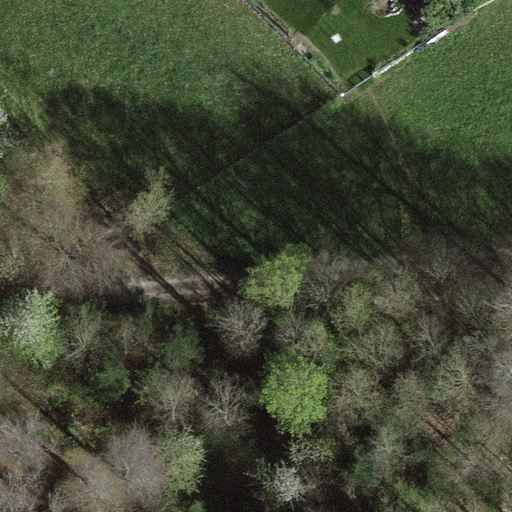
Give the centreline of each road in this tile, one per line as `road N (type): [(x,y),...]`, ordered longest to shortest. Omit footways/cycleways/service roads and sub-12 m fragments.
road 1 (track): [(215,280),(511,254)]
road 2 (track): [(0,296),(215,280)]
